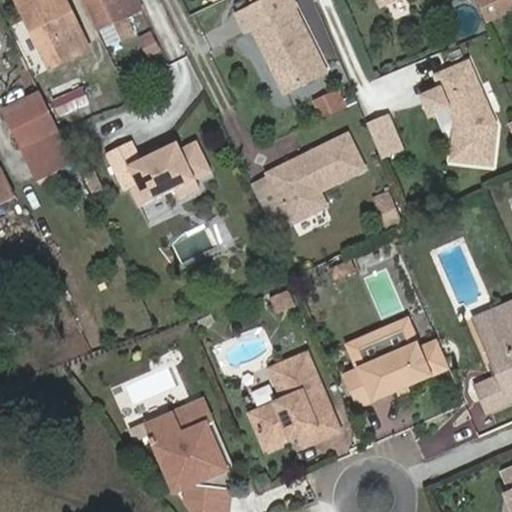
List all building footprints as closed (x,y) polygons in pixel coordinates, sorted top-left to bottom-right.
[(35,25),(22,0),(16,0),(30,27),(35,25)] [(22,0),(35,25),(30,27),(51,69),(91,50),(66,0),(22,0)] [(85,0),(100,30),(115,23),(123,42),(136,37),(127,17),(143,10),(138,0),(85,0)] [(299,0),(258,0),(235,11),(246,34),(253,31),(284,96),(334,72),(299,0)] [(477,0),(487,23),(511,12),(511,2),(511,0),(477,0)] [(147,60),(163,53),(153,31),(138,38),(147,60)] [(468,61),(436,76),(441,88),(423,96),(431,114),(450,105),(456,121),(452,157),(492,161),(496,125),(468,61)] [(59,117),(91,104),(84,88),(53,100),(59,117)] [(315,100),(320,120),(349,114),(344,93),(315,100)] [(50,109),(13,128),(23,148),(60,130),(50,109)] [(368,123),(380,161),(405,154),(393,115),(368,123)] [(350,133),(249,181),(275,234),(330,208),(323,192),(368,170),(350,133)] [(132,142),(106,154),(125,191),(130,188),(140,208),(175,190),(180,199),(200,189),(196,180),(212,172),(197,142),(181,149),(178,143),(142,160),(132,142)] [(0,208),(18,200),(3,169),(0,170),(0,208)] [(387,232),(404,226),(390,192),(373,198),(387,232)] [(290,290),(269,299),(277,316),(297,307),(290,290)] [(485,328),(511,316),(511,303),(473,319),(478,331),(485,328)] [(497,355),(490,358),(498,377),(477,386),(488,413),(511,402),(511,316),(485,328),(497,355)] [(410,319),(350,344),(360,368),(345,375),(360,409),(453,369),(438,334),(420,342),(410,319)] [(478,331),(490,358),(497,355),(485,328),(478,331)] [(321,426),(326,439),(342,432),(309,353),(271,369),(284,401),(251,415),(266,449),(299,435),(321,426)] [(158,445),(179,491),(187,487),(188,502),(194,511),(230,511),(232,492),(228,490),(228,471),(207,423),(214,420),(205,400),(146,426),(151,437),(154,446),(158,445)] [(426,457),(479,438),(472,421),(420,440),(426,457)] [(146,426),(132,432),(137,443),(151,437),(146,426)] [(305,448),(326,439),(321,426),(299,435),(305,448)] [(511,504),(511,511),(510,511),(511,511),(511,469),(498,476),(508,496),(511,504)] [(502,499),(508,511),(510,511),(511,511),(511,504),(508,496),(502,499)]
